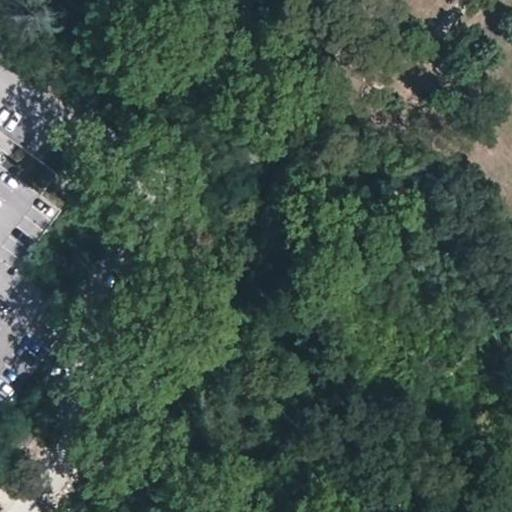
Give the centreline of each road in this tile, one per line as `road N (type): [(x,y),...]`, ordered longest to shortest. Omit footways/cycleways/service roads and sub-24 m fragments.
road 1 (residential): [(14,511),(50,477),(210,249),(174,202),(133,168),(0,79)]
road 2 (track): [(144,177),(258,159),(356,106)]
